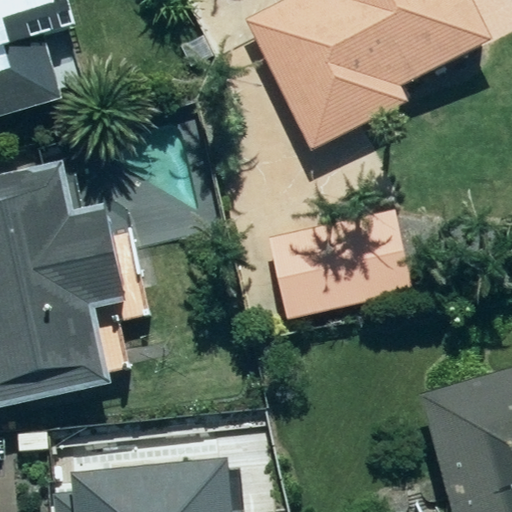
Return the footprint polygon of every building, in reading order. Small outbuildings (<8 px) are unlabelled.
[(89,89),(64,0),(0,0),(0,121),(59,105),(57,98),(89,89)] [(259,0),(267,14),(245,25),(297,128),(316,118),(332,151),(412,112),(401,91),(490,47),(466,0),(259,0)] [(201,109),(76,135),(83,163),(0,181),(0,411),(135,383),(122,323),(151,317),(137,250),(227,231),(201,109)] [(511,511),(511,376),(421,402),(452,511),(511,511)] [(235,511),(233,467),(74,477),(75,496),(53,497),(53,511),(235,511)]
